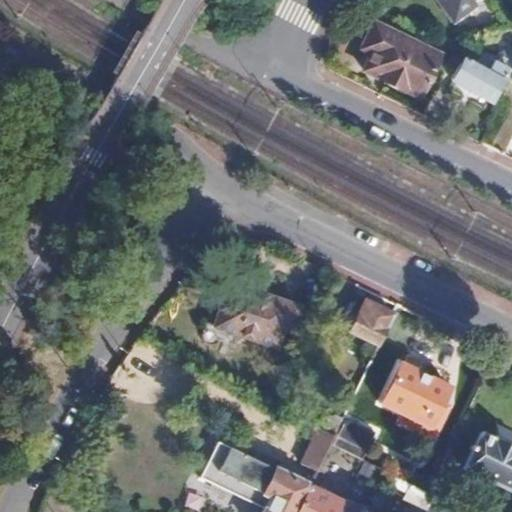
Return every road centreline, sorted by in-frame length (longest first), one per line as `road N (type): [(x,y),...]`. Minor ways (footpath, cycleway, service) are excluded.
road 1 (residential): [(15,511),(109,337),(229,194)]
road 2 (residential): [(0,332),(192,0)]
road 3 (residential): [(229,194),(511,332)]
road 4 (residential): [(229,194),(151,127),(83,85),(0,50)]
road 5 (residential): [(276,69),(511,183)]
road 6 (residential): [(129,0),(196,41),(276,69)]
